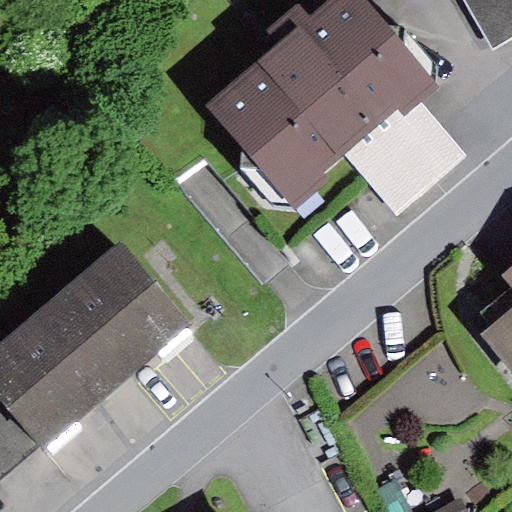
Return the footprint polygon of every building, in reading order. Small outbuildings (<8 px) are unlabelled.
[(443,70),(381,0),(316,0),(212,91),(297,189),(340,152),(395,214),(465,153),(414,95),(443,70)] [(511,0),(471,0),(495,39),(511,29),(511,0)] [(192,307),(123,227),(0,331),(0,392),(39,437),(107,379),(192,307)] [(511,258),(506,264),(511,271),(511,297),(482,322),(511,357),(511,258)] [(0,392),(0,469),(39,437),(0,392)]
